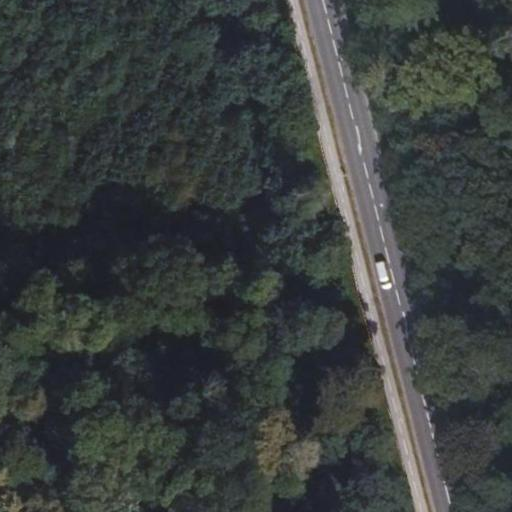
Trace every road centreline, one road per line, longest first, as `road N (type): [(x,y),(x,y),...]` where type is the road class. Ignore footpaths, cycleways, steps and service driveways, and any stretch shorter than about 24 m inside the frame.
road 1 (secondary): [(322,0),(451,511)]
road 2 (track): [(463,0),(511,172)]
